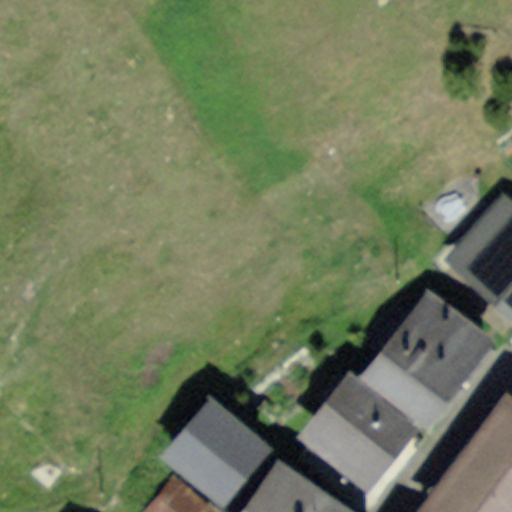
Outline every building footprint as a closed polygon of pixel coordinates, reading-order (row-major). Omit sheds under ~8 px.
[(511,314),(511,184),(510,183),(444,252),(458,266),(510,316),(511,314)] [(488,330),(423,277),(348,367),(415,420),(439,390),(488,330)] [(348,367),(341,361),(293,421),(367,480),(391,450),(415,420),(348,367)] [(511,511),(511,389),(509,387),(415,502),(427,511),(511,511)] [(256,434),(203,388),(179,416),(154,444),(207,490),(256,434)] [(362,511),(364,510),(269,448),(240,492),(227,511),(362,511)] [(136,495),(152,511),(186,511),(196,502),(163,468),(136,495)]
